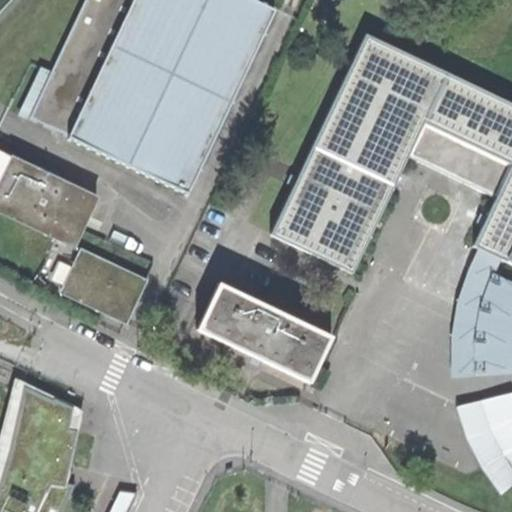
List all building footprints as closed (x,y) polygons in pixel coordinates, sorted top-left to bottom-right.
[(71,136),(136,0),(88,0),(33,118),(71,136)] [(274,12),(249,0),(136,0),(71,136),(69,140),(149,178),(149,177),(187,195),(274,12)] [(511,165),(511,173),(500,199),(478,246),(481,248),(503,258),(511,262),(511,104),(369,37),(275,237),(356,275),(411,158),(426,125),(511,165)] [(411,158),(500,199),(511,173),(511,165),(426,125),(411,158)] [(0,183),(4,175),(13,158),(0,151),(0,183)] [(13,158),(4,175),(14,180),(9,190),(0,185),(0,213),(77,251),(87,231),(76,226),(83,213),(93,218),(102,198),(14,156),(13,158)] [(14,180),(4,175),(0,183),(0,185),(9,190),(14,180)] [(87,231),(93,218),(83,213),(76,226),(87,231)] [(511,280),(496,275),(503,258),(481,248),(467,276),(458,305),(453,340),(453,375),(511,373),(511,280)] [(148,282),(81,249),(59,295),(94,312),(126,328),(148,282)] [(223,342),(311,383),(333,337),(219,284),(198,330),(223,342)] [(83,411),(18,380),(0,447),(0,511),(40,511),(53,486),(69,486),(83,411)] [(511,392),(457,408),(468,439),(483,467),(504,495),(511,487),(511,392)] [(63,511),(75,486),(69,486),(53,486),(40,511),(63,511)]
